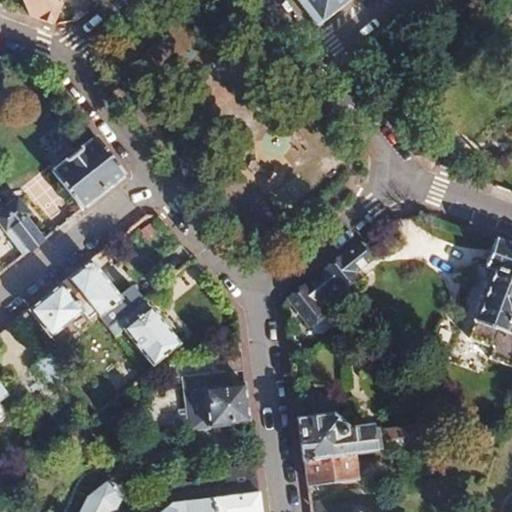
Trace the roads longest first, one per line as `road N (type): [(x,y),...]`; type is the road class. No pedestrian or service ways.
road 1 (residential): [(248,286),(278,511)]
road 2 (residential): [(0,302),(153,180)]
road 3 (residential): [(248,286),(273,286),(376,205),(391,174)]
road 4 (residential): [(69,56),(71,77),(153,180)]
road 5 (residential): [(153,180),(229,276),(248,286)]
road 6 (residential): [(391,174),(388,149),(317,59)]
road 7 (residential): [(391,174),(511,219)]
